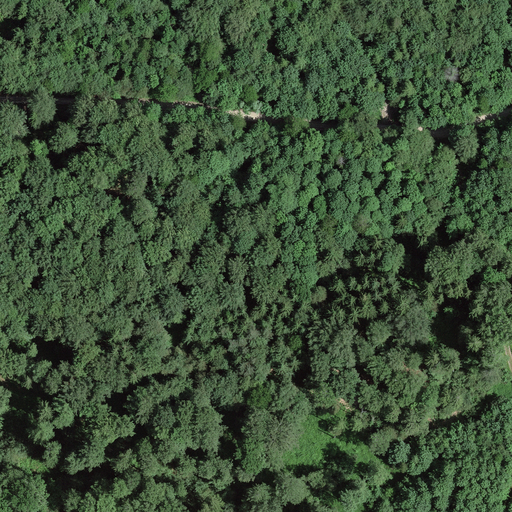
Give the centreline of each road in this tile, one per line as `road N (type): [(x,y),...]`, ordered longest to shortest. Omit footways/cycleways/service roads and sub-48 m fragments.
road 1 (track): [(511,112),(443,130),(406,129),(137,102),(0,98)]
road 2 (track): [(511,365),(443,130)]
